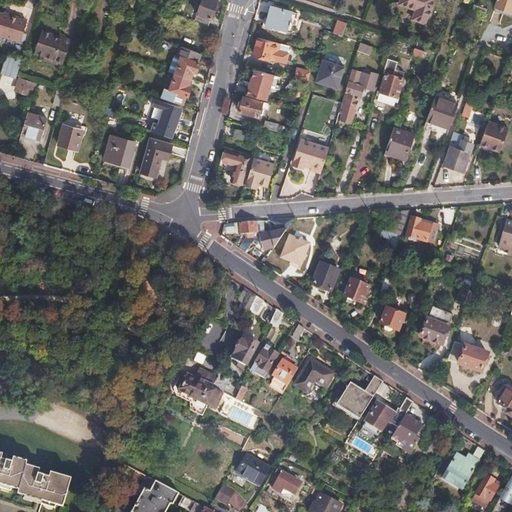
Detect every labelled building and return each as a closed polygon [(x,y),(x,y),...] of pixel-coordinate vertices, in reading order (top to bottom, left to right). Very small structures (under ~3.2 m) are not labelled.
[(165,10),(169,0),(160,0),(158,7),(165,10)] [(202,0),(194,21),(207,25),(217,1),(215,0),(202,0)] [(433,0),(399,0),(398,4),(413,9),(411,18),(426,23),(433,0)] [(511,12),(511,0),(497,0),(495,8),(511,14),(511,12)] [(260,3),(255,21),(261,23),(266,5),(260,3)] [(291,12),(271,6),(265,25),(286,31),(291,12)] [(0,12),(0,34),(21,41),(27,20),(18,18),(18,16),(10,14),(10,15),(0,12)] [(331,33),(341,36),(345,23),(335,20),(331,33)] [(46,56),(65,62),(72,38),(42,29),(35,52),(46,56)] [(291,45),(259,37),(254,54),(288,64),(291,54),(289,53),(291,45)] [(369,53),(372,46),(360,42),(358,49),(369,53)] [(196,63),(199,53),(180,46),(177,56),(181,58),(176,74),(190,79),(192,72),(196,73),(199,64),(196,63)] [(423,51),(415,48),(413,54),(422,57),(423,51)] [(22,60),(7,54),(1,72),(16,77),(22,60)] [(64,66),(65,62),(46,56),(45,60),(64,66)] [(321,60),(315,81),(337,88),(343,67),(321,60)] [(377,89),(372,107),(383,110),(386,102),(394,104),(407,66),(390,60),(380,90),(377,89)] [(427,67),(419,64),(416,72),(425,75),(427,67)] [(295,68),(293,77),(307,80),(309,74),(310,71),(295,68)] [(352,69),(342,102),(339,113),(342,114),(341,119),(351,122),(359,97),(361,98),(364,86),(357,84),(360,72),(352,69)] [(255,70),(248,95),(265,100),(269,88),(274,89),(278,77),(255,70)] [(379,75),(372,72),(367,87),(374,89),(379,75)] [(187,86),(190,79),(176,74),(170,91),(165,89),(162,98),(182,105),(185,97),(187,97),(191,87),(187,86)] [(37,82),(34,81),(33,84),(21,80),(18,87),(33,93),(37,82)] [(263,102),(244,96),(240,111),(258,116),(263,102)] [(449,129),(458,104),(435,96),(426,120),(449,129)] [(152,132),(172,138),(175,130),(173,129),(179,109),(177,109),(177,106),(155,99),(152,106),(163,110),(159,124),(155,123),(152,132)] [(472,103),(466,101),(460,115),(466,117),(472,103)] [(412,112),(404,109),(398,127),(404,129),(403,132),(409,134),(410,130),(417,133),(422,118),(411,115),(412,112)] [(28,113),(22,134),(39,140),(46,118),(28,113)] [(264,127),(277,131),(278,124),(266,120),(264,127)] [(278,124),(277,131),(284,132),(286,126),(278,124)] [(465,132),(476,135),(478,128),(467,125),(465,132)] [(83,131),(64,126),(59,145),(78,151),(83,131)] [(256,143),(259,135),(235,128),(233,136),(256,143)] [(487,153),(497,157),(505,135),(485,128),(477,152),(486,156),(487,153)] [(450,146),(458,149),(462,139),(463,135),(455,131),(450,146)] [(137,143),(112,135),(105,160),(129,167),(137,143)] [(311,169),(321,172),(329,146),(301,137),(293,161),(304,165),(305,163),(312,165),(311,169)] [(473,143),(462,139),(458,149),(469,153),(473,143)] [(174,147),(153,140),(143,174),(156,178),(162,158),(170,161),(174,147)] [(388,142),(380,167),(397,173),(398,171),(401,171),(407,155),(409,156),(411,150),(388,142)] [(450,146),(449,145),(443,164),(462,171),(469,153),(458,149),(450,146)] [(243,180),(245,180),(249,168),(252,158),(252,157),(247,155),(246,156),(227,151),(224,161),(236,165),(232,179),(242,182),(243,180)] [(252,158),(249,168),(251,169),(246,184),(258,187),(261,178),(269,180),(274,165),(252,158)] [(388,245),(395,248),(411,209),(402,210),(388,245)] [(421,219),(412,216),(407,234),(433,242),(438,224),(421,219)] [(285,231),(294,218),(271,220),(277,225),(277,229),(279,230),(284,230),(285,231)] [(256,221),(241,222),(241,233),(256,233),(256,221)] [(511,225),(507,224),(502,244),(511,247),(508,257),(511,258),(511,225)] [(265,233),(259,234),(263,249),(273,247),(269,232),(265,233)] [(309,243),(290,235),(281,256),(300,264),(309,243)] [(339,270),(321,263),(314,279),(333,286),(339,270)] [(367,286),(350,279),(343,295),(360,302),(367,286)] [(452,312),(463,316),(467,304),(464,303),(469,290),(461,288),(452,312)] [(240,304),(249,309),(256,295),(247,289),(240,304)] [(257,312),(263,299),(256,295),(249,309),(257,312)] [(433,307),(427,320),(447,327),(452,315),(433,307)] [(276,325),(281,312),(275,308),(269,322),(276,325)] [(403,314),(386,308),(380,323),(397,329),(403,314)] [(447,327),(427,320),(421,336),(441,343),(447,327)] [(297,339),(304,327),(298,323),(291,335),(297,339)] [(258,343),(244,336),(242,340),(241,339),(231,357),(246,365),(258,343)] [(454,341),(448,358),(480,371),(487,352),(454,341)] [(271,347),(266,344),(252,370),(264,377),(278,353),(270,349),(271,347)] [(201,364),(204,356),(196,353),(193,361),(201,364)] [(289,383),(298,368),(290,364),(292,360),(285,355),(273,375),(289,383)] [(335,374),(311,358),(295,384),(308,392),(319,399),(327,387),(335,374)] [(212,388),(217,377),(200,369),(196,377),(190,374),(189,377),(187,376),(182,378),(179,384),(180,389),(180,390),(215,408),(223,393),(212,388)] [(230,380),(219,374),(217,377),(212,388),(223,393),(229,396),(233,389),(227,386),(230,380)] [(382,380),(374,375),(365,390),(349,381),(336,405),(359,418),(382,380)] [(511,389),(506,386),(496,402),(511,411),(511,389)] [(236,399),(240,402),(246,389),(241,387),(236,399)] [(404,414),(412,401),(406,396),(399,409),(398,408),(395,413),(377,402),(362,426),(388,442),(392,435),(404,414)] [(247,424),(250,414),(224,404),(220,414),(247,424)] [(190,411),(199,416),(202,409),(193,405),(190,411)] [(410,455),(419,439),(414,436),(421,424),(404,414),(392,435),(401,441),(397,447),(410,455)] [(69,474),(49,469),(48,473),(36,470),(37,465),(26,462),(27,459),(13,455),(12,460),(2,457),(3,452),(0,450),(0,481),(18,487),(18,491),(61,503),(69,474)] [(270,465),(247,452),(237,471),(260,484),(270,465)] [(469,459),(456,452),(442,477),(461,489),(479,459),(472,455),(469,459)] [(303,481),(282,470),(272,488),(293,500),(303,481)] [(511,492),(511,473),(499,496),(507,501),(511,492)] [(498,482),(485,474),(473,496),(473,500),(478,503),(479,502),(485,506),(498,482)] [(150,477),(130,511),(164,511),(170,503),(172,504),(179,493),(150,477)] [(220,484),(214,500),(236,509),(243,494),(220,484)] [(320,494),(316,502),(314,500),(309,511),(311,511),(336,511),(341,505),(320,494)] [(214,511),(191,499),(186,510),(189,511),(214,511)]
